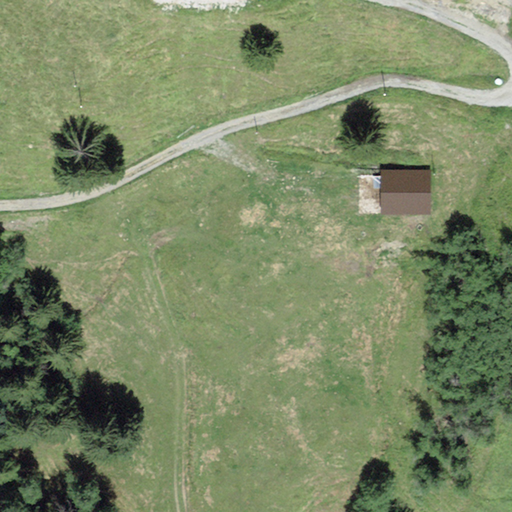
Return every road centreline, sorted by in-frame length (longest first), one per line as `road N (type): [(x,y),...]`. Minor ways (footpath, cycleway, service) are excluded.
road 1 (track): [(511,89),(478,97),(373,84),(229,128),(60,201),(0,205)]
road 2 (track): [(95,189),(149,259),(176,341),(185,411),(183,511)]
